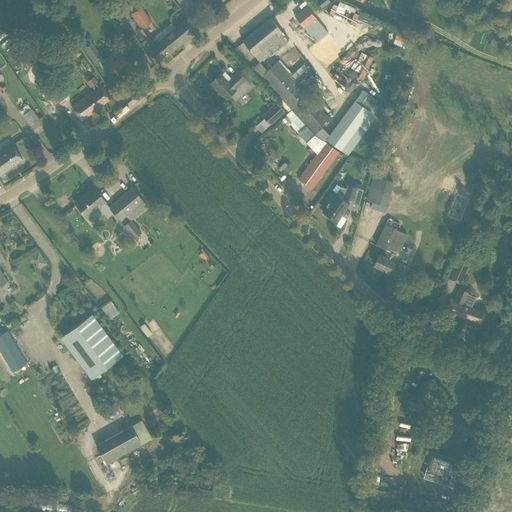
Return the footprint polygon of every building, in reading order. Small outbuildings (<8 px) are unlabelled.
[(391,0),(387,7),(397,13),(403,3),(396,0),(391,0)] [(131,15),(140,29),(151,22),(141,7),(131,15)] [(307,7),(295,16),(304,28),(316,42),(328,32),(316,18),(307,7)] [(155,37),(149,42),(152,46),(150,48),(154,53),(161,60),(198,29),(192,21),(188,17),(175,27),(159,41),(155,37)] [(274,39),(282,32),(277,26),(270,18),(242,41),(249,49),(254,55),(259,61),(268,54),(269,54),(279,45),(274,39)] [(96,61),(102,58),(90,40),(81,46),(94,65),(97,63),(96,61)] [(80,53),(73,43),(67,47),(72,53),(70,55),(73,58),(80,53)] [(126,57),(123,53),(120,48),(103,60),(115,76),(131,64),(134,62),(130,55),(126,57)] [(282,99),(279,102),(287,112),(291,109),(314,134),(330,119),(277,61),(261,76),(282,99)] [(37,73),(32,77),(37,84),(35,85),(40,91),(41,90),(52,105),(65,95),(45,67),(37,73)] [(220,74),(210,83),(225,99),(229,95),(235,102),(252,86),(246,79),(246,80),(243,78),(238,72),(231,79),(224,72),(221,75),(220,74)] [(81,120),(111,98),(100,84),(97,87),(95,84),(97,83),(93,77),(87,82),(91,88),(92,86),(94,89),(71,106),(75,112),(81,120)] [(363,90),(327,140),(340,149),(347,155),(376,116),(373,113),(377,108),(374,105),(377,100),(363,90)] [(262,116),(270,125),(284,111),(276,102),(262,116)] [(23,115),(30,125),(39,120),(31,109),(23,115)] [(298,179),(311,188),(317,180),(338,151),(325,142),(304,170),(298,179)] [(0,174),(22,160),(12,144),(0,152),(0,174)] [(366,200),(372,202),(370,208),(383,212),(391,182),(373,176),(366,200)] [(324,213),(323,214),(328,218),(329,217),(336,222),(351,200),(359,202),(363,189),(348,185),(344,197),(343,199),(333,192),(327,200),(329,201),(322,212),(324,213)] [(74,203),(81,210),(87,218),(105,202),(93,187),(74,203)] [(109,207),(115,215),(120,220),(143,201),(138,196),(132,188),(109,207)] [(375,245),(385,250),(382,256),(379,254),(378,257),(373,266),(388,273),(392,264),(406,234),(396,230),(398,224),(387,219),(375,245)] [(130,220),(124,225),(134,237),(141,232),(130,220)] [(420,245),(408,271),(414,274),(417,266),(421,268),(429,249),(420,245)] [(39,251),(31,256),(34,260),(41,255),(39,251)] [(458,255),(453,266),(465,271),(470,260),(458,255)] [(44,259),(36,264),(39,268),(46,263),(44,259)] [(444,311),(480,324),(485,311),(471,306),(474,296),(466,293),(467,291),(458,288),(454,299),(450,298),(444,311)] [(109,319),(119,312),(113,304),(103,311),(109,319)] [(91,313),(59,337),(90,378),(122,354),(91,313)] [(7,331),(0,334),(0,350),(12,371),(26,363),(7,331)] [(427,406),(436,402),(431,389),(422,393),(427,406)] [(395,413),(394,442),(409,443),(411,413),(395,413)] [(95,445),(106,464),(142,444),(141,443),(151,437),(141,420),(130,426),(95,445)] [(457,443),(463,445),(471,428),(464,425),(457,443)] [(425,476),(443,483),(443,485),(454,488),(461,466),(454,464),(455,461),(432,453),(425,476)] [(68,511),(70,511),(71,504),(47,503),(47,511),(68,511)]
